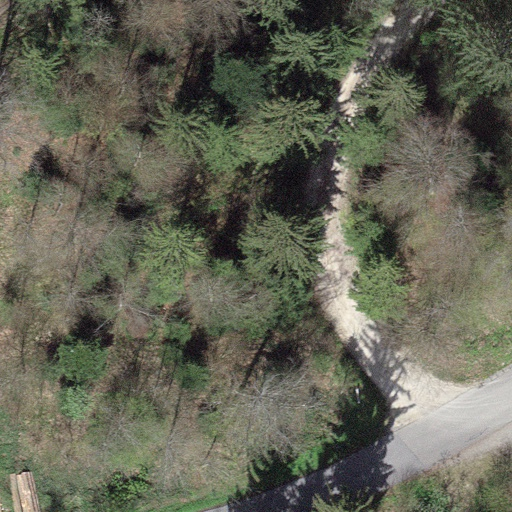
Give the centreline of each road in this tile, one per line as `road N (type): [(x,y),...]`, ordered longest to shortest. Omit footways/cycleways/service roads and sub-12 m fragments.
road 1 (track): [(442,511),(423,445),(344,307),(328,245),(324,178),(334,104),(375,32),(407,0)]
road 2 (unclassified): [(272,511),(423,445),(511,391)]
